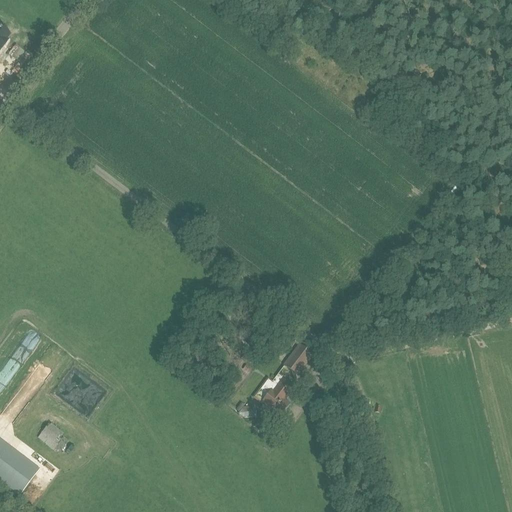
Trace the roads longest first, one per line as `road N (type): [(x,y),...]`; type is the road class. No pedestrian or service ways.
road 1 (track): [(10,103),(344,361),(511,322)]
road 2 (unclassified): [(0,117),(89,0)]
